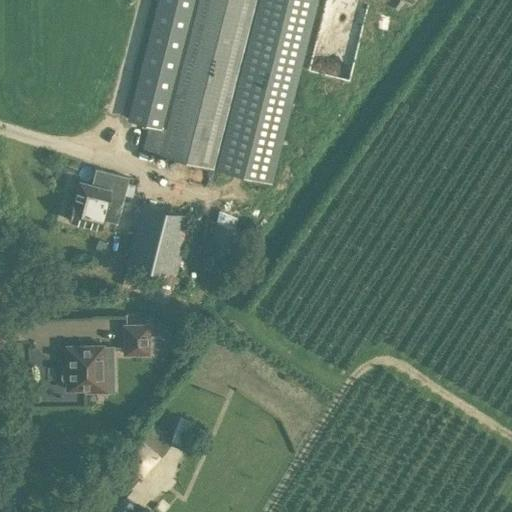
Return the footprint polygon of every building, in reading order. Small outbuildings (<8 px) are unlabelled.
[(156,0),(127,117),(147,123),(140,149),(270,183),(294,89),(316,0),(156,0)] [(74,203),(73,204),(66,208),(64,215),(69,219),(101,228),(103,220),(116,223),(127,184),(129,177),(95,169),(91,183),(79,180),(72,202),(74,203)] [(141,203),(125,263),(176,276),(191,216),(141,203)] [(214,222),(206,253),(240,262),(249,231),(214,222)] [(68,318),(69,335),(104,333),(103,316),(68,318)] [(147,324),(123,325),(123,353),(147,353),(147,324)] [(101,399),(102,354),(56,354),(57,371),(54,373),(53,376),(53,380),(54,384),(58,387),(58,396),(79,396),(79,398),(101,399)] [(159,455),(158,454),(167,443),(187,452),(196,428),(177,420),(170,439),(149,423),(138,437),(119,458),(108,471),(107,472),(90,490),(93,492),(76,511),(112,511),(114,510),(113,509),(123,497),(124,498),(131,491),(129,489),(140,476),(140,477),(159,455)]
